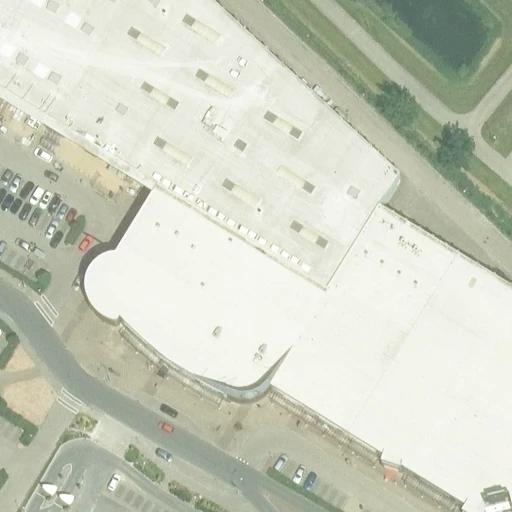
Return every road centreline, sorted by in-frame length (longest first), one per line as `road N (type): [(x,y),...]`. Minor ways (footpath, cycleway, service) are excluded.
road 1 (unclassified): [(243,473),(80,385),(0,297)]
road 2 (track): [(352,0),(428,70),(450,122)]
road 3 (track): [(490,0),(506,15),(507,40),(450,122)]
